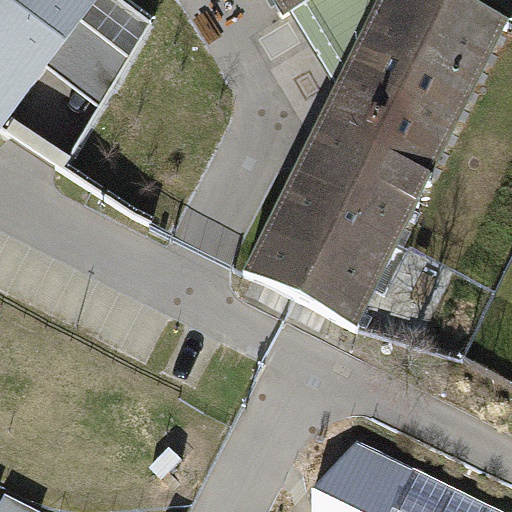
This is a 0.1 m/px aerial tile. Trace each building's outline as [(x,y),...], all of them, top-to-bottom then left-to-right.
[(0,0),(0,138),(50,74),(100,111),(151,26),(115,0),(0,0)] [(391,0),(342,100),(251,284),(367,341),(511,47),(511,33),(474,14),(444,0),(391,0)] [(268,0),(288,33),(298,27),(342,100),(391,0),(268,0)] [(311,502),(311,511),(487,511),(357,449),(311,502)] [(47,511),(0,488),(0,511),(47,511)]
